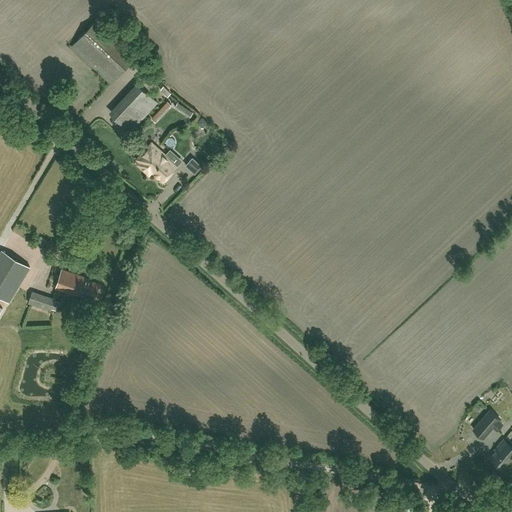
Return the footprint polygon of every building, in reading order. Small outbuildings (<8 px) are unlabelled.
[(111,84),(140,52),(100,16),(71,47),(111,84)] [(158,103),(141,87),(114,116),(131,132),(158,103)] [(152,117),(156,121),(172,104),(168,101),(152,117)] [(179,102),(176,107),(191,117),(195,113),(179,102)] [(149,167),(153,170),(165,156),(152,144),(138,159),(141,162),(139,164),(146,171),(149,167)] [(165,156),(153,170),(163,180),(165,179),(166,180),(172,174),(170,173),(176,166),(165,156)] [(193,158),(186,165),(195,173),(202,166),(193,158)] [(44,239),(41,244),(47,247),(50,242),(44,239)] [(0,253),(0,297),(9,303),(30,267),(2,250),(0,253)] [(56,289),(78,296),(79,295),(95,300),(100,284),(89,280),(89,279),(62,270),(56,289)] [(28,303),(51,311),(55,300),(32,293),(28,303)] [(490,410),(474,429),(483,438),(493,426),(497,430),(503,422),(490,410)] [(511,446),(506,441),(492,458),(493,459),(493,461),(496,464),(498,464),(503,468),(511,457),(511,446)]
